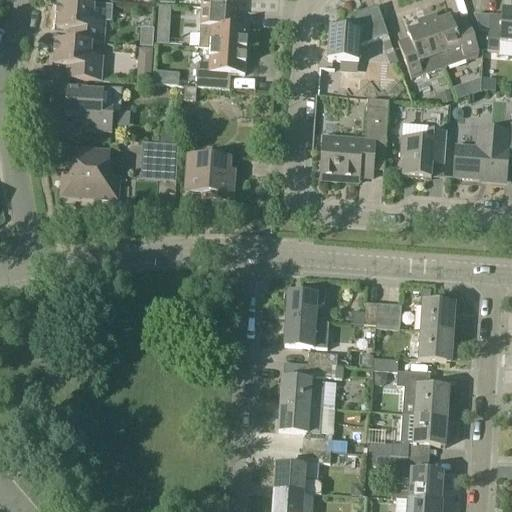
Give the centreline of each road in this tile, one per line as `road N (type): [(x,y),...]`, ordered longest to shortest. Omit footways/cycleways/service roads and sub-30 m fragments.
road 1 (residential): [(511,219),(320,217),(298,204),(292,172),(302,0)]
road 2 (residential): [(241,511),(249,255)]
road 3 (residential): [(477,511),(495,274)]
road 4 (residential): [(34,270),(145,256),(249,255)]
road 5 (residential): [(34,270),(0,87)]
road 6 (residential): [(495,274),(312,259)]
